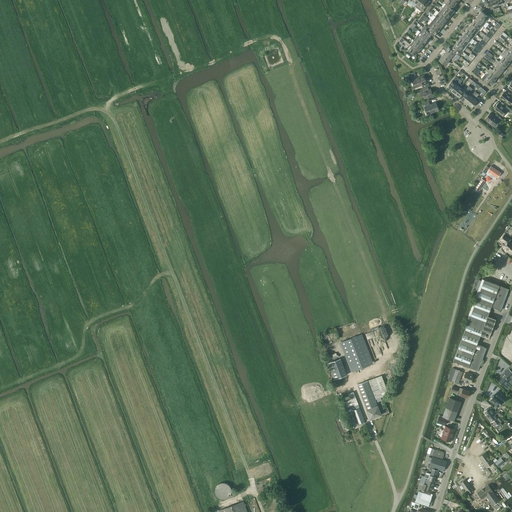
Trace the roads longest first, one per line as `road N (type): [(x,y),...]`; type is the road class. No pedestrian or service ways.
road 1 (track): [(252,479),(110,115),(90,108),(42,124)]
road 2 (residential): [(435,511),(511,297)]
road 3 (residential): [(474,121),(440,92),(427,63),(477,0)]
